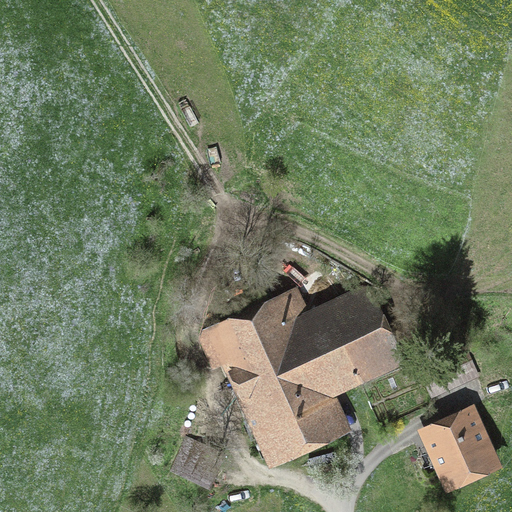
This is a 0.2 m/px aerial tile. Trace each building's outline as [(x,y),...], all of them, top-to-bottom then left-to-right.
[(198,336),(211,365),(234,356),(277,452),(333,428),(318,398),(396,362),(364,292),(306,317),(295,292),(198,336)] [(449,326),(428,335),(434,350),(455,341),(449,326)] [(430,394),(476,374),(463,347),(417,367),(430,394)] [(493,464),(470,412),(426,432),(450,483),(493,464)] [(220,453),(187,437),(172,470),(204,485),(220,453)]
